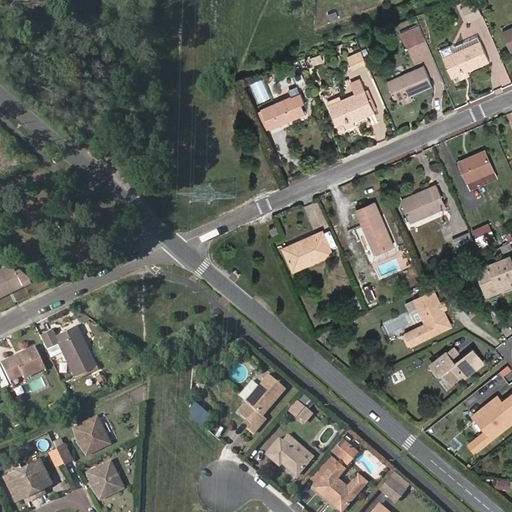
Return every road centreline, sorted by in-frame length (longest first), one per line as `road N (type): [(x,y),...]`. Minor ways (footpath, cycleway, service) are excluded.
road 1 (tertiary): [(494,511),(174,243)]
road 2 (residential): [(174,243),(511,97)]
road 3 (tertiary): [(174,243),(0,89)]
road 4 (residential): [(174,243),(0,327)]
